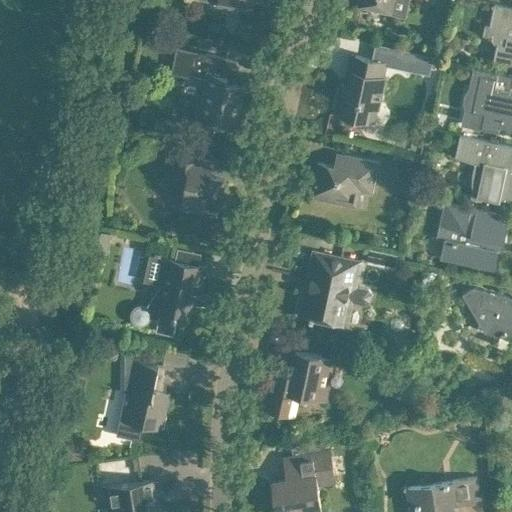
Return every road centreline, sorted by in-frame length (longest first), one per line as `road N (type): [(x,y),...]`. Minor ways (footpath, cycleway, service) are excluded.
road 1 (residential): [(308,0),(217,415),(217,511)]
road 2 (track): [(95,0),(0,487)]
